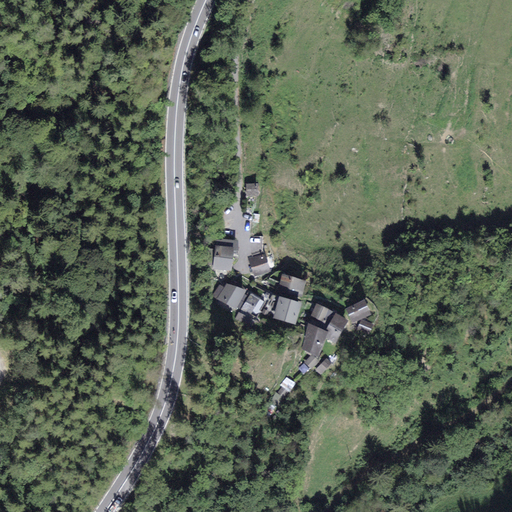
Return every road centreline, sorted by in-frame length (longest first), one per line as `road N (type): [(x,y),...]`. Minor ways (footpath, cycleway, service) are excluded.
road 1 (secondary): [(105,511),(170,389),(178,319),(176,110),(206,0)]
road 2 (unclassified): [(252,0),(237,70),(240,230)]
